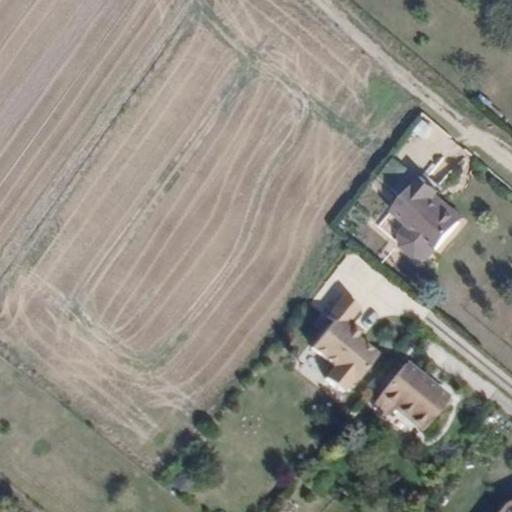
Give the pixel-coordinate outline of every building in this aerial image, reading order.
[(396,191),(411,177),(393,158),(378,172),(396,191)] [(419,177),(384,217),(401,232),(393,242),(400,258),(413,270),(428,268),(457,230),(434,210),(443,198),(419,177)] [(367,187),(358,197),(377,214),(386,203),(367,187)] [(343,337),(349,331),(344,327),(355,313),(339,300),(322,321),(329,327),(307,354),(331,373),(321,385),(340,400),(372,360),(351,344),(343,337)] [(357,337),(349,331),(343,337),(351,344),(357,337)] [(403,373),(372,410),(389,424),(393,419),(421,442),(447,410),(403,373)] [(169,484),(183,494),(194,480),(180,470),(169,484)]
